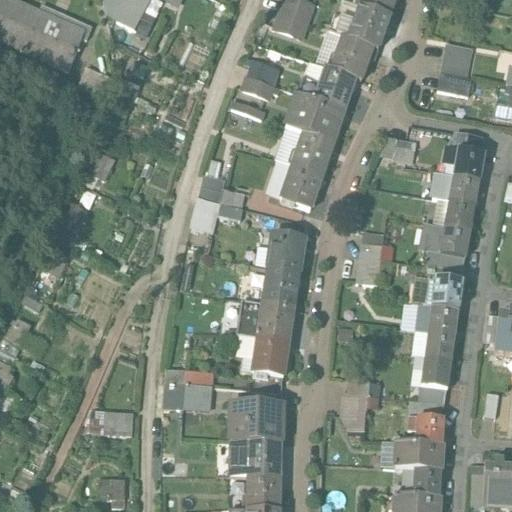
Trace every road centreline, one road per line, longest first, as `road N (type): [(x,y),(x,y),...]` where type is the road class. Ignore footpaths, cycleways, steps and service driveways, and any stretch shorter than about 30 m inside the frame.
road 1 (residential): [(382,114),(352,169),(332,232),(306,511)]
road 2 (residential): [(505,137),(477,292)]
road 3 (residential): [(477,292),(457,448)]
road 4 (residential): [(505,137),(382,114)]
road 5 (residential): [(426,0),(382,114)]
